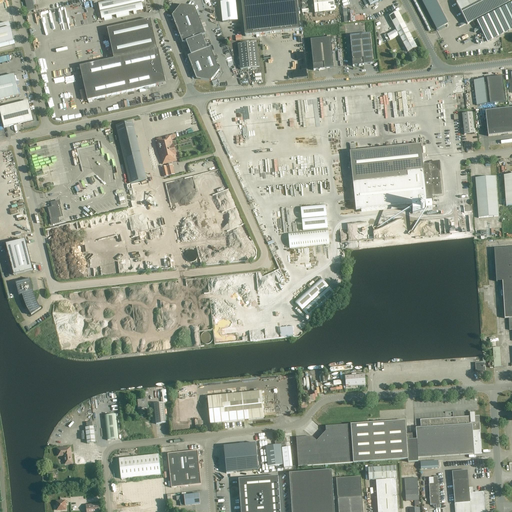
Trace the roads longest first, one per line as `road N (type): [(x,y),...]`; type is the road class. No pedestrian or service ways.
road 1 (unclassified): [(15,139),(52,288),(254,266),(263,247),(196,98)]
road 2 (unclassified): [(207,435),(295,426),(329,398),(492,387)]
road 3 (unclassified): [(196,98),(437,71)]
road 4 (unknown): [(145,109),(145,157),(183,274)]
road 5 (unclassified): [(109,511),(110,448),(207,435)]
road 6 (unclassified): [(47,131),(196,98)]
road 7 (unknown): [(159,8),(52,37),(29,57)]
road 8 (unclassified): [(47,131),(14,0)]
road 9 (unknown): [(132,252),(91,265),(75,259),(74,244),(94,231),(123,240)]
road 10 (unclassified): [(499,507),(492,387)]
